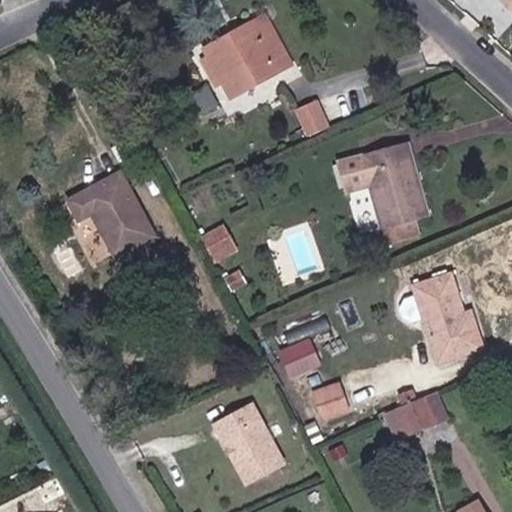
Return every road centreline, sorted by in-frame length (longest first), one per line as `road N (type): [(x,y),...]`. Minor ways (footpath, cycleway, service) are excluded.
road 1 (tertiary): [(0,289),(127,511)]
road 2 (residential): [(511,88),(410,0)]
